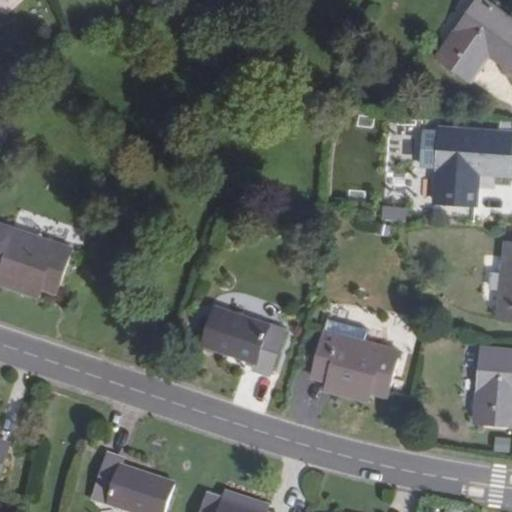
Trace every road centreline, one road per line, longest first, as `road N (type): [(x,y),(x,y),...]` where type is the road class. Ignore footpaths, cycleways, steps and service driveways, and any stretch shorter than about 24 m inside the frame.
road 1 (track): [(42,511),(87,379),(201,157),(321,0)]
road 2 (residential): [(511,487),(348,464),(0,347)]
